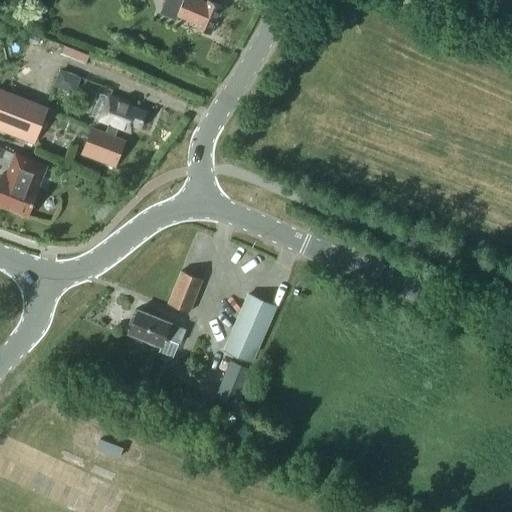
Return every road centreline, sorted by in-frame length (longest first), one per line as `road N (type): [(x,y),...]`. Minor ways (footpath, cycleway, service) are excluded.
road 1 (tertiary): [(511,325),(203,208)]
road 2 (tertiary): [(286,0),(206,138),(203,208)]
road 3 (tertiary): [(48,276),(89,269),(150,222),(203,208)]
